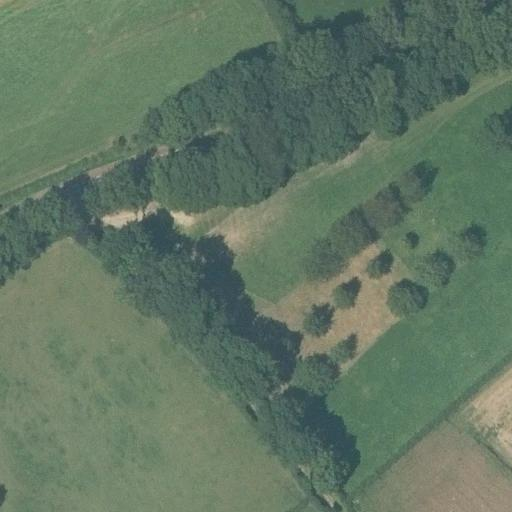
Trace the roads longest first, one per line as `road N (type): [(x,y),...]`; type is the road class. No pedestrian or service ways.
road 1 (secondary): [(0,230),(62,195),(277,124),(511,22)]
road 2 (track): [(62,195),(74,221),(148,287),(333,511)]
